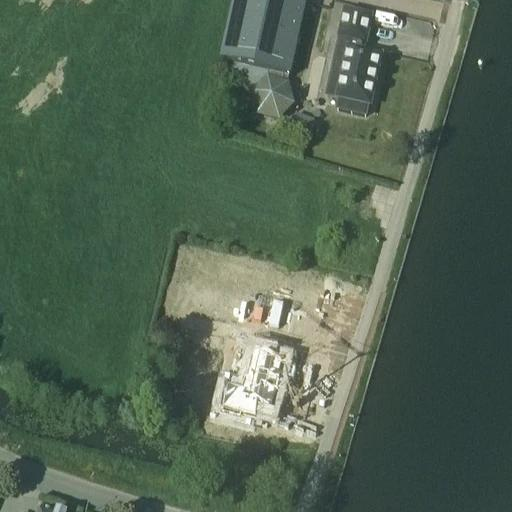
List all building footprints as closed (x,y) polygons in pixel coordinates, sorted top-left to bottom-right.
[(234,0),(220,64),(269,75),(283,78),(290,79),(307,5),(284,0),(234,0)] [(341,41),(328,99),(371,109),(382,59),(364,55),(372,20),(345,14),(340,41),(341,41)] [(282,86),(283,78),(269,75),(267,83),(252,97),(257,117),(278,122),(292,107),(287,88),(282,86)] [(295,116),(290,130),(310,137),(315,123),(295,116)] [(226,388),(221,411),(258,419),(260,413),(272,415),(284,355),(251,348),(241,392),(226,388)]
